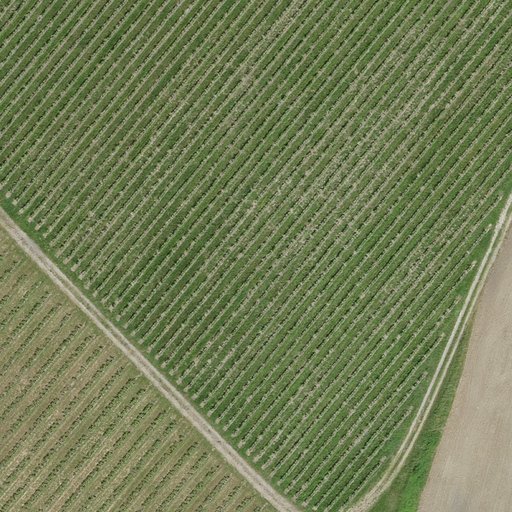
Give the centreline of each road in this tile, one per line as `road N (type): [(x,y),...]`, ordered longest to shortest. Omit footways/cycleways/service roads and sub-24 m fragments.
road 1 (track): [(293,511),(0,217)]
road 2 (track): [(361,511),(409,442),(511,203)]
